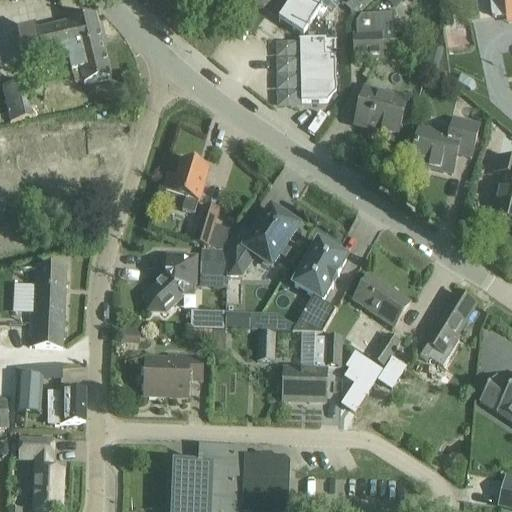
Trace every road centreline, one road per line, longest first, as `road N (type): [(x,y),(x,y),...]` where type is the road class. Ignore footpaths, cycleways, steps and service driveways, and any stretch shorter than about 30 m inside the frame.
road 1 (residential): [(171,64),(272,143),(511,302)]
road 2 (residential): [(451,511),(432,480),(360,440),(97,430)]
road 3 (residential): [(97,430),(106,257),(171,64)]
